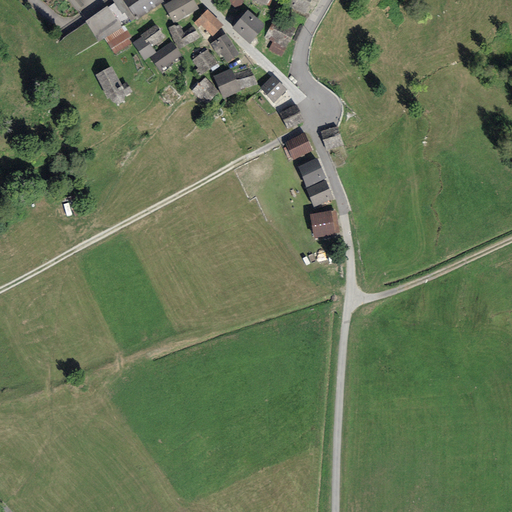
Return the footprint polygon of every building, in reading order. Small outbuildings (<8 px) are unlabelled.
[(84,7),(78,0),(67,0),(77,12),(84,7)] [(112,0),(122,14),(125,12),(132,23),(163,2),(162,0),(112,0)] [(172,0),(163,5),(173,23),(199,9),(193,0),(172,0)] [(244,1),(242,0),(223,0),(238,10),(244,1)] [(313,0),(286,0),(284,4),(306,15),(313,0)] [(122,27),(108,7),(85,22),(99,42),(104,38),(122,27)] [(223,25),(207,10),(194,24),(198,28),(201,25),(212,36),(223,25)] [(248,10),(232,28),(250,44),(266,26),(248,10)] [(273,19),(264,37),(273,42),(286,48),(287,49),(296,31),(273,19)] [(156,25),(140,35),(142,37),(146,44),(149,42),(152,47),(165,38),(156,25)] [(175,25),(168,28),(178,49),(199,38),(193,27),(183,33),(179,25),(176,26),(175,25)] [(124,26),(122,27),(104,38),(114,55),(132,44),(129,40),(132,38),(124,26)] [(226,34),(210,44),(216,53),(220,51),(227,62),(239,55),(226,34)] [(146,44),(142,37),(133,43),(144,61),(156,53),(152,47),(149,42),(146,44)] [(181,56),(171,42),(150,57),(160,71),(181,56)] [(282,57),(286,48),(273,42),(268,51),(282,57)] [(208,49),(192,61),(202,75),(218,63),(208,49)] [(104,72),(96,77),(111,104),(118,106),(124,103),(124,97),(131,93),(126,84),(122,87),(112,68),(104,72)] [(231,69),(213,76),(224,99),(241,92),(240,90),(233,74),(231,69)] [(251,69),(233,74),(240,90),(257,84),(251,69)] [(273,76),(260,88),(273,103),(286,91),(273,76)] [(220,92),(204,78),(192,91),(207,105),(220,92)] [(171,87),(160,96),(168,106),(179,96),(171,87)] [(296,105),(280,113),(287,129),(304,121),(296,105)] [(338,127),(321,131),(326,150),(343,146),(338,127)] [(304,133),(285,143),(293,160),(312,151),(304,133)] [(317,158),(297,167),(306,188),(326,179),(317,158)] [(326,181),(307,189),(314,207),(333,199),(326,181)] [(335,210),(310,214),(314,238),(339,234),(335,210)]
